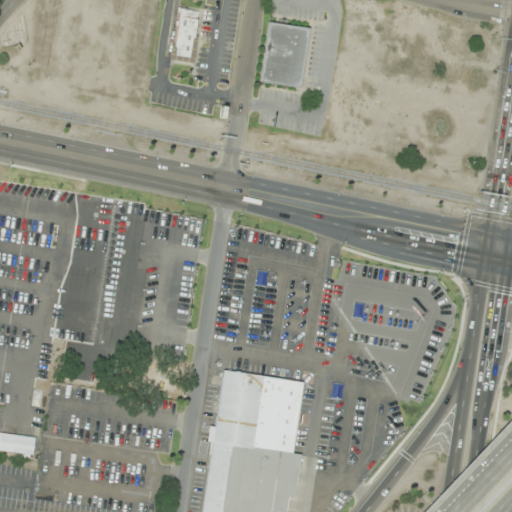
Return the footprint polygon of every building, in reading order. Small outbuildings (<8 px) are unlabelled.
[(177,12),(175,12),(175,8),(196,11),(193,35),(195,35),(191,63),(167,59),(170,44),(172,44),(174,26),(172,26),(173,21),(175,21),(177,12)] [(266,22),(307,28),(298,88),(257,82),(266,22)] [(75,255),(83,256),(80,280),(104,283),(114,201),(82,197),(75,255)] [(378,355),(401,341),(396,332),(416,320),(431,346),(445,337),(407,274),(394,282),(410,310),(388,324),(378,307),(357,319),(378,355)] [(106,306),(77,302),(73,332),(102,336),(106,306)] [(395,378),(420,389),(426,376),(402,365),(395,378)] [(301,382),(221,372),(214,428),(208,427),(206,442),(209,443),(200,511),(284,511),(286,498),(292,499),(298,454),(292,454),(301,382)]
